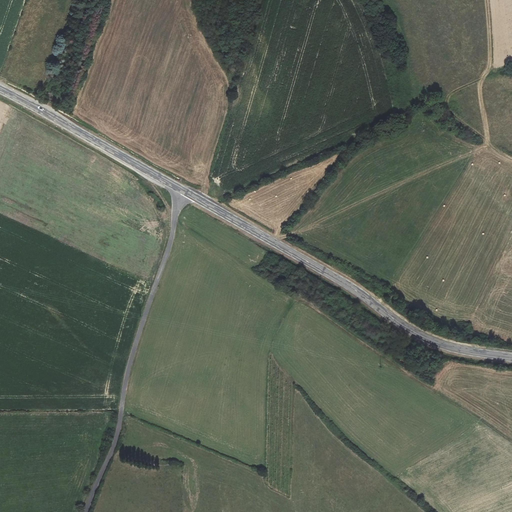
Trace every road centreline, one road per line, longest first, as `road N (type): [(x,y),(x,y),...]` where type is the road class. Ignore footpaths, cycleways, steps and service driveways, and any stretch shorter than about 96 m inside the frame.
road 1 (tertiary): [(511,357),(430,340),(182,190)]
road 2 (unclassified): [(182,190),(131,355),(113,446),(85,511)]
road 3 (track): [(511,439),(301,299)]
road 4 (track): [(511,157),(445,108),(451,92),(488,70),(487,0)]
road 5 (tertiary): [(182,190),(0,89)]
